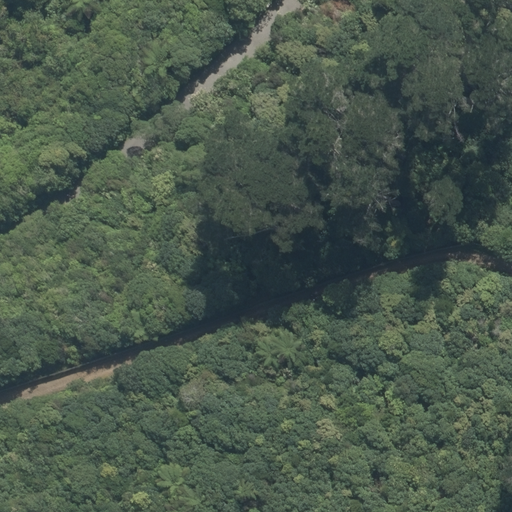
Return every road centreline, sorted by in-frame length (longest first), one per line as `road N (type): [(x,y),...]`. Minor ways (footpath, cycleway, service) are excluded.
road 1 (track): [(511,274),(436,263),(0,400)]
road 2 (track): [(90,0),(105,14),(219,0)]
